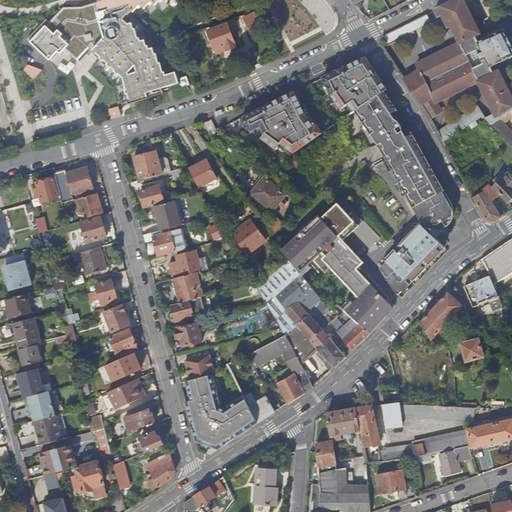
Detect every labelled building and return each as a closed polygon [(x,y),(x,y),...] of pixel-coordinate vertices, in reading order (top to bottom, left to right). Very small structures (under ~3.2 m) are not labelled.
[(129,100),(130,104),(149,98),(147,93),(180,83),(176,73),(167,76),(165,72),(164,73),(161,63),(160,63),(157,55),(155,55),(154,50),(150,51),(149,47),(147,48),(146,41),(141,42),(140,39),(139,39),(136,30),(134,30),(133,24),(129,25),(124,20),(133,11),(134,13),(138,9),(139,9),(142,7),(145,10),(149,5),(150,6),(153,3),(156,7),(160,2),(161,3),(164,0),(167,3),(170,0),(97,0),(98,2),(83,8),(64,8),(51,23),(45,30),(47,32),(46,34),(46,35),(47,37),(36,48),(50,61),(58,52),(61,55),(66,49),(78,61),(93,44),(97,47),(93,51),(97,55),(98,54),(101,57),(100,58),(104,62),(105,61),(108,64),(107,65),(111,68),(113,68),(116,70),(115,72),(118,75),(119,74),(124,79),(125,83),(126,86),(127,89),(126,90),(127,94),(129,94),(130,99),(129,100)] [(441,111),(436,102),(479,82),(495,114),(487,118),(492,125),(500,119),(510,113),(510,114),(511,112),(511,96),(499,72),(498,72),(495,74),(492,67),(495,66),(501,62),(502,63),(511,57),(511,45),(504,29),(489,37),(489,38),(482,41),(479,43),(476,36),(479,34),(480,33),(464,0),(456,0),(436,10),(439,18),(443,16),(449,28),(451,26),(460,43),(418,64),(415,59),(399,71),(429,117),(441,111)] [(430,21),(427,14),(387,34),(390,41),(430,21)] [(258,16),(249,19),(254,31),(262,28),(258,16)] [(228,23),(209,30),(217,54),(236,47),(228,23)] [(381,80),(365,55),(241,111),(239,127),(290,157),(326,132),(320,123),(348,101),(355,110),(383,91),(377,82),(381,80)] [(42,70),(28,65),(22,71),(33,80),(42,70)] [(363,123),(366,121),(392,104),(383,91),(355,110),(363,123)] [(433,202),(448,194),(418,142),(417,143),(412,135),(407,137),(402,140),(399,135),(403,133),(394,120),(391,123),(387,118),(392,114),(396,111),(392,104),(366,121),(381,144),(383,143),(390,155),(392,160),(392,163),(395,169),(399,175),(402,175),(404,181),(400,183),(407,196),(410,200),(423,194),(427,192),(433,202)] [(443,141),(484,115),(479,108),(439,133),(443,141)] [(402,140),(407,137),(404,133),(404,130),(402,126),(401,123),(399,121),(396,120),(392,114),(387,118),(391,123),(394,120),(403,133),(399,135),(402,140)] [(511,131),(500,119),(492,125),(511,145),(511,131)] [(379,145),(381,144),(366,121),(363,123),(379,145)] [(386,157),(390,155),(383,143),(381,144),(379,145),(377,146),(383,153),(386,157)] [(140,180),(163,174),(172,171),(169,160),(165,158),(159,159),(157,152),(134,157),(140,180)] [(393,170),(395,169),(392,163),(392,160),(390,155),(386,157),(393,170)] [(192,176),(199,188),(217,178),(207,160),(189,169),(192,176)] [(176,180),(192,176),(189,169),(188,168),(174,171),(176,180)] [(63,203),(75,200),(73,195),(81,192),(81,195),(92,192),(92,189),(94,189),(89,169),(67,175),(67,172),(55,175),(63,203)] [(393,170),(400,183),(404,181),(402,175),(399,175),(395,169),(393,170)] [(494,188),(509,202),(511,198),(511,177),(508,173),(494,188)] [(265,176),(251,192),(271,211),(286,195),(265,176)] [(37,184),(39,190),(35,191),(37,197),(40,196),(42,203),(59,199),(54,179),(37,184)] [(403,198),(407,196),(400,183),(398,184),(400,188),(403,198)] [(161,186),(155,187),(154,184),(146,186),(147,189),(141,191),(143,200),(142,202),(143,206),(146,207),(165,202),(161,186)] [(421,220),(424,218),(429,216),(431,220),(433,220),(433,223),(434,224),(437,225),(444,221),(455,212),(454,208),(453,204),(448,194),(433,202),(427,192),(423,194),(410,200),(421,220)] [(495,222),(502,218),(486,192),(475,198),(487,221),(495,222)] [(98,193),(78,199),(83,214),(89,212),(91,216),(103,213),(98,193)] [(358,297),(371,283),(357,269),(363,262),(343,240),(363,221),(342,199),(282,251),(291,261),(300,273),(319,256),(358,297)] [(181,225),(175,201),(155,206),(161,230),(181,225)] [(0,251),(10,249),(0,212),(0,251)] [(271,235),(273,233),(258,212),(232,231),(248,252),(271,235)] [(455,212),(444,221),(447,228),(450,225),(452,221),(454,216),(455,212)] [(83,223),(89,243),(108,238),(102,217),(83,223)] [(40,234),(48,231),(45,219),(37,221),(40,234)] [(216,240),(224,235),(218,224),(210,228),(216,240)] [(414,274),(425,268),(446,247),(436,238),(430,232),(433,229),(422,227),(423,226),(421,224),(404,241),(406,243),(403,246),(398,252),(397,251),(380,268),(386,273),(384,275),(387,280),(389,279),(390,280),(388,281),(399,295),(416,277),(414,274)] [(430,232),(436,238),(443,231),(433,229),(430,232)] [(166,237),(154,240),(158,256),(186,249),(181,231),(179,232),(178,230),(164,234),(166,237)] [(511,241),(482,261),(486,266),(494,285),(511,274),(511,241)] [(101,247),(82,253),(88,276),(108,270),(101,247)] [(197,273),(202,271),(196,251),(177,256),(183,276),(197,273)] [(24,254),(6,259),(8,266),(6,267),(12,290),(32,285),(24,254)] [(301,275),(300,273),(291,261),(275,273),(285,289),(301,275)] [(414,274),(416,277),(420,273),(421,275),(427,269),(425,268),(414,274)] [(202,290),(197,273),(183,276),(175,279),(179,296),(202,290)] [(318,349),(310,341),(285,312),(286,311),(276,297),(285,289),(275,273),(257,287),(267,304),(282,328),(287,335),(294,348),(294,349),(301,363),(318,349)] [(304,273),(301,275),(314,290),(317,289),(315,286),(304,273)] [(310,341),(323,330),(307,311),(322,299),(319,297),(314,290),(301,275),(285,289),(276,297),(286,311),(285,312),(310,341)] [(489,276),(464,287),(473,309),(490,302),(494,311),(502,308),(498,298),(489,276)] [(55,292),(70,288),(68,279),(53,283),(54,287),(55,292)] [(97,285),(99,293),(92,295),(94,301),(101,299),(103,307),(112,304),(112,301),(119,299),(114,281),(97,285)] [(358,297),(344,312),(370,334),(393,308),(371,283),(358,297)] [(421,323),(432,341),(464,307),(449,293),(421,323)] [(28,294),(7,299),(12,318),(33,312),(28,294)] [(203,297),(172,305),(177,322),(195,317),(195,316),(207,313),(203,297)] [(100,300),(93,301),(96,312),(102,310),(100,300)] [(123,306),(106,314),(114,333),(132,325),(123,306)] [(353,352),(370,334),(344,312),(341,315),(331,324),(344,339),(343,340),(353,352)] [(37,344),(41,343),(34,319),(15,324),(19,338),(18,338),(20,348),(37,344)] [(178,329),(180,339),(181,339),(184,347),(203,342),(198,323),(178,329)] [(111,337),(118,353),(125,350),(126,352),(129,351),(128,348),(131,348),(138,344),(130,328),(111,337)] [(310,341),(318,349),(330,338),(324,330),(323,330),(310,341)] [(255,367),(285,352),(294,348),(287,335),(267,346),(248,356),(255,367)] [(59,345),(69,342),(67,336),(57,338),(59,345)] [(346,358),(330,338),(318,349),(320,352),(318,354),(332,369),(335,367),(336,367),(346,358)] [(480,340),(469,342),(461,344),(464,354),(464,353),(467,362),(485,358),(480,340)] [(42,361),(37,344),(20,348),(24,366),(32,364),(33,367),(39,366),(38,362),(42,361)] [(147,348),(125,358),(129,366),(125,367),(129,375),(142,369),(138,360),(149,355),(147,348)] [(292,367),(287,354),(286,353),(294,349),(294,348),(285,352),(286,355),(292,367)] [(306,373),(302,375),(298,366),(302,364),(301,363),(294,349),(286,353),(287,354),(292,367),(296,374),(298,378),(306,373)] [(250,422),(258,418),(246,396),(227,408),(224,407),(213,374),(216,373),(211,353),(186,360),(191,380),(186,381),(192,400),(187,401),(192,421),(194,421),(196,429),(194,430),(197,440),(213,454),(229,443),(228,441),(236,436),(237,438),(252,427),(250,422)] [(284,380),(296,374),(292,367),(290,368),(282,372),(281,374),(284,380)] [(29,397),(45,393),(39,369),(18,374),(25,398),(29,397)] [(306,373),(298,378),(300,384),(306,394),(306,393),(313,387),(306,373)] [(290,405),(291,404),(285,392),(300,384),(298,378),(296,374),(284,380),(285,381),(280,383),(290,405)] [(135,381),(110,392),(118,409),(143,398),(135,381)] [(291,404),(306,394),(300,384),(285,392),(291,404)] [(58,415),(63,414),(57,390),(50,392),(57,415),(58,415)] [(39,420),(57,415),(50,392),(45,393),(29,397),(35,421),(39,420)] [(390,404),(399,402),(398,392),(389,393),(390,404)] [(258,418),(260,423),(276,412),(269,397),(258,402),(254,393),(246,396),(258,418)] [(399,406),(399,402),(390,404),(384,404),(388,428),(404,426),(402,418),(400,406),(399,406)] [(373,405),(357,408),(361,430),(364,445),(378,443),(378,442),(382,441),(380,433),(379,433),(373,405)] [(400,406),(402,418),(474,421),(475,408),(457,408),(430,406),(422,406),(414,405),(400,405),(400,406)] [(157,423),(154,413),(151,414),(150,408),(134,414),(126,416),(132,434),(157,423)] [(341,433),(361,430),(357,408),(329,411),(334,440),(342,439),(341,433)] [(57,415),(39,420),(40,427),(38,428),(42,445),(64,439),(62,431),(68,429),(64,414),(63,414),(58,415),(57,415)] [(97,431),(106,429),(105,423),(103,416),(89,419),(93,432),(97,431)] [(250,422),(252,427),(260,423),(258,418),(250,422)] [(471,445),(472,449),(511,439),(511,419),(486,426),(485,421),(483,421),(484,426),(468,430),(469,432),(472,445),(471,445)] [(68,429),(62,431),(64,439),(70,438),(68,429)] [(100,445),(110,442),(106,429),(97,431),(100,445)] [(165,444),(161,435),(159,436),(157,431),(142,438),(148,451),(165,444)] [(470,445),(471,445),(472,445),(469,432),(456,435),(459,448),(470,445)] [(459,448),(456,435),(424,441),(427,455),(456,448),(459,448)] [(319,453),(335,449),(334,440),(332,440),(318,442),(318,451),(318,453),(319,453)] [(407,459),(427,455),(424,441),(423,440),(413,442),(413,444),(386,448),(386,450),(379,451),(381,461),(407,459)] [(70,463),(76,461),(72,445),(42,453),(48,475),(58,472),(71,469),(70,463)] [(459,448),(456,448),(456,451),(441,454),(446,475),(462,472),(460,462),(473,459),(470,445),(459,448)] [(320,466),(337,463),(336,456),(335,449),(319,453),(320,463),(320,466)] [(172,454),(146,465),(154,478),(150,482),(156,490),(175,477),(176,470),(172,454)] [(129,479),(124,461),(116,464),(120,482),(129,479)] [(94,488),(106,485),(100,462),(78,468),(80,475),(75,477),(79,490),(84,489),(85,493),(95,490),(94,488)] [(367,463),(368,470),(377,470),(376,465),(379,465),(379,462),(367,463)] [(311,511),(321,511),(323,511),(321,473),(320,466),(320,463),(316,463),(311,511)] [(349,511),(371,511),(370,494),(355,494),(355,487),(347,487),(346,468),(338,470),(321,473),(323,511),(348,511),(349,511)] [(258,482),(260,482),(259,504),(278,506),(280,483),(277,483),(278,472),(259,470),(258,482)] [(403,470),(377,475),(381,494),(407,489),(403,470)] [(219,483),(196,497),(205,511),(211,511),(213,511),(208,503),(225,493),(219,483)] [(95,490),(85,493),(86,498),(93,500),(109,496),(106,485),(94,488),(95,490)] [(48,511),(68,511),(65,498),(46,503),(48,511)] [(492,506),(493,511),(511,511),(511,504),(511,502),(492,506)]
